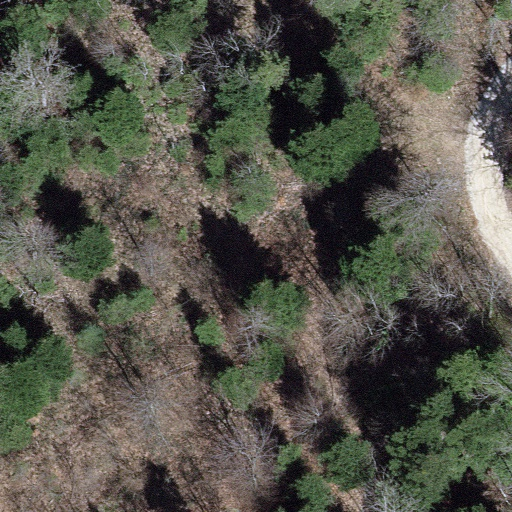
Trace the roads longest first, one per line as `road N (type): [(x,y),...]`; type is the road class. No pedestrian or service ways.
road 1 (track): [(92,511),(284,374),(393,202),(473,139),(362,68),(278,0)]
road 2 (track): [(511,68),(484,103),(473,139),(474,181),(511,256)]
